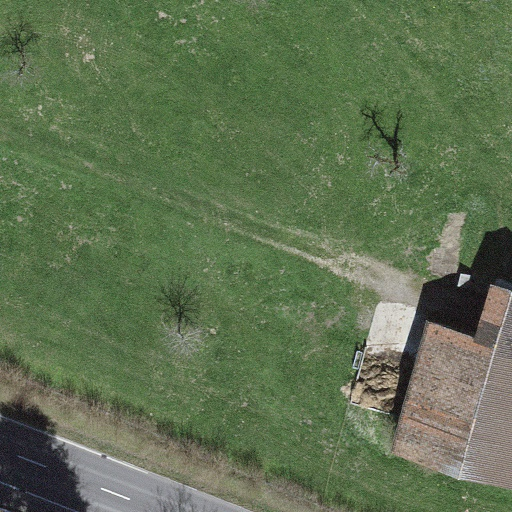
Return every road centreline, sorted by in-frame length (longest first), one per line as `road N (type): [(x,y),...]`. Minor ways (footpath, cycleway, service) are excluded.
road 1 (track): [(0,142),(417,302)]
road 2 (tertiary): [(0,455),(143,511)]
